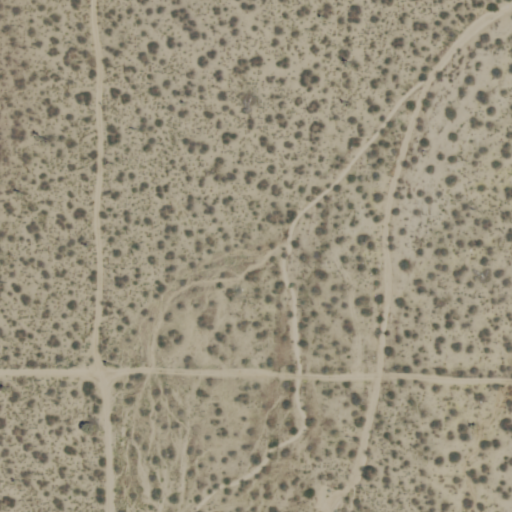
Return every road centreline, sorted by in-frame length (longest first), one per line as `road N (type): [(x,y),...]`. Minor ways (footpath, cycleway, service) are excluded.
road 1 (track): [(97,511),(98,0)]
road 2 (track): [(95,380),(511,383)]
